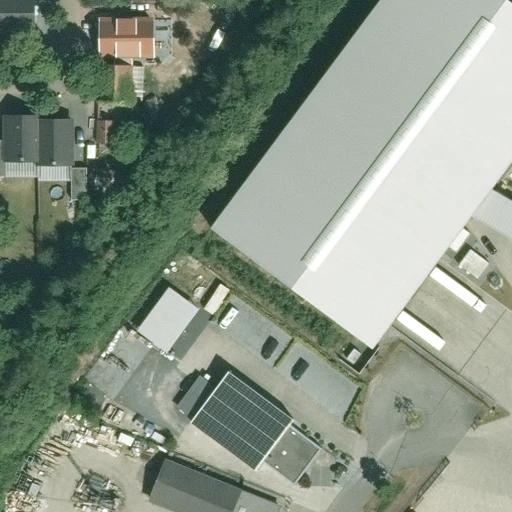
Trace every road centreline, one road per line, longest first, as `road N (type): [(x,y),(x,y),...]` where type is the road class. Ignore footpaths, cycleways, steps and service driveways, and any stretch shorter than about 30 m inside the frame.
road 1 (residential): [(328,511),(409,404)]
road 2 (residential): [(63,0),(31,83),(0,83)]
